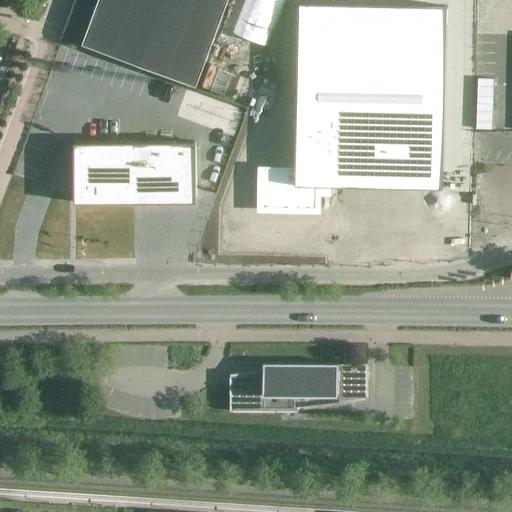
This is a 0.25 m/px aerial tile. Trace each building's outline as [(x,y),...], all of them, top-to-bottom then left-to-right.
[(226,0),(75,0),(63,34),(197,82),(226,0)] [(248,0),(237,32),(272,45),(288,0),(248,0)] [(447,7),(300,4),(296,167),(262,167),(261,208),(317,210),(317,186),(443,188),(447,7)] [(495,128),(495,83),(477,83),(477,106),(477,128),(484,128),(495,128)] [(75,142),(75,202),(135,201),(135,196),(136,196),(136,194),(153,194),(153,196),(156,196),(156,194),(173,194),(174,196),(176,196),(176,194),(193,193),(194,196),(196,196),(196,182),(196,141),(193,141),(193,143),(176,143),(176,141),(75,142)] [(230,383),(230,411),(282,411),(299,411),(299,406),(367,398),(367,374),(367,363),(270,362),(269,369),(230,374),(230,383)]
